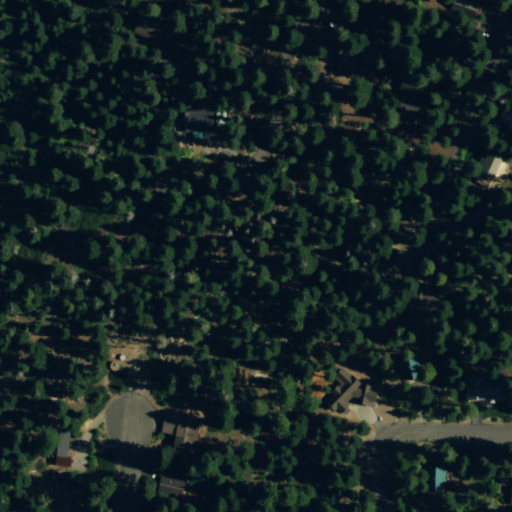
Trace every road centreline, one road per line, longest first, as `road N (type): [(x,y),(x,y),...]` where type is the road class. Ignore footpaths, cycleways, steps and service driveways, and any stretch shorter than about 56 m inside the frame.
road 1 (residential): [(403,263),(507,0)]
road 2 (residential): [(230,182),(285,86),(320,0)]
road 3 (residential): [(383,511),(382,459),(406,433),(511,433)]
